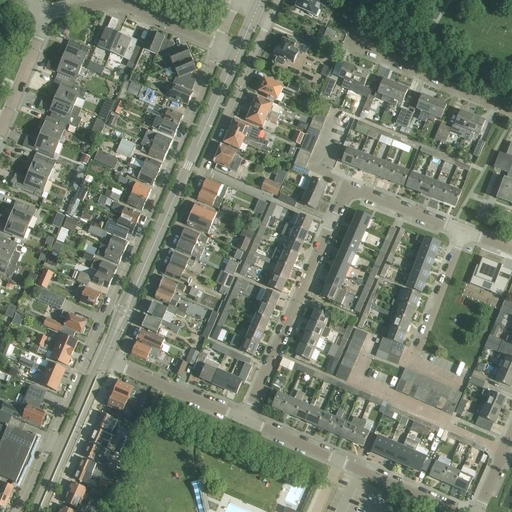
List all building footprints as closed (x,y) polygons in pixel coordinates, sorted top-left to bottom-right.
[(315,18),(319,8),(320,6),(322,7),(324,1),(321,0),(299,0),(299,1),(295,3),(296,8),(307,13),(307,14),(315,18)] [(333,12),(335,6),(328,3),(326,8),(333,12)] [(99,48),(111,53),(118,38),(112,36),(118,21),(112,18),(99,48)] [(61,25),(58,33),(64,35),(67,27),(61,25)] [(333,32),(321,28),(317,39),(328,44),(333,32)] [(146,45),(143,50),(156,56),(155,58),(159,59),(169,55),(175,52),(173,48),(175,44),(163,39),(164,38),(151,32),(146,45)] [(134,70),(143,50),(146,45),(127,36),(125,41),(118,38),(111,53),(123,58),(120,64),(134,70)] [(275,50),(274,52),(276,54),(275,56),(277,57),(275,62),(276,63),(283,66),(284,66),(287,61),(293,64),(299,51),(305,54),(308,49),(309,50),(311,46),(313,47),(316,41),(307,37),(304,43),(306,44),(305,47),(298,44),(299,42),(291,39),(290,43),(284,40),(280,47),(279,47),(279,48),(276,48),(275,50)] [(82,68),(89,50),(69,42),(64,53),(69,55),(67,62),(82,68)] [(187,47),(175,52),(169,55),(174,67),(170,68),(173,75),(176,74),(178,79),(190,74),(197,71),(187,47)] [(63,81),(82,89),(85,90),(86,86),(76,82),(78,76),(84,78),(87,77),(89,72),(82,69),(82,68),(67,62),(64,68),(49,62),(47,68),(65,76),(63,81)] [(341,88),(348,91),(349,91),(350,88),(357,69),(345,64),(339,79),(344,81),(341,88)] [(357,69),(350,88),(354,90),(360,103),(358,109),(363,111),(369,96),(364,94),(365,91),(363,89),(369,74),(357,69)] [(180,104),(188,107),(193,94),(191,94),(196,82),(192,80),(190,74),(178,79),(175,80),(173,86),(175,87),(169,99),(175,102),(176,101),(181,103),(180,104)] [(63,81),(54,78),(50,89),(62,94),(59,101),(75,107),(82,89),(63,81)] [(328,79),(322,94),(324,95),(330,97),(336,82),(330,80),(328,79)] [(260,92),(269,96),(268,98),(277,102),(281,92),(292,97),(294,92),(297,94),(300,89),(290,84),(287,90),(265,80),(260,92)] [(384,80),(380,89),(378,95),(383,97),(381,101),(388,104),(396,85),(384,80)] [(125,82),(122,90),(128,92),(131,85),(125,82)] [(155,94),(132,83),(131,85),(128,92),(127,94),(139,99),(139,101),(150,106),(155,94)] [(408,90),(396,85),(388,104),(395,107),(397,102),(402,105),(408,90)] [(363,111),(360,118),(367,121),(371,114),(368,113),(374,98),(369,96),(363,111)] [(418,120),(426,123),(427,120),(435,101),(423,96),(416,111),(421,113),(418,120)] [(280,116),(279,115),(282,109),(257,98),(252,110),(278,121),(280,116)] [(75,107),(59,101),(57,107),(42,101),(39,107),(53,113),(50,118),(47,117),(42,128),(47,130),(44,137),(60,143),(64,144),(65,144),(67,139),(66,137),(63,136),(67,125),(78,130),(82,119),(79,118),(82,110),(75,107)] [(125,104),(117,101),(116,104),(115,103),(112,112),(119,116),(125,104)] [(435,101),(427,120),(434,123),(436,119),(441,121),(447,106),(435,101)] [(328,113),(331,106),(320,102),(317,109),(328,113)] [(184,117),(160,107),(157,105),(152,116),(154,116),(179,127),(184,117)] [(325,120),(328,113),(317,109),(314,116),(325,120)] [(276,125),(278,121),(252,110),(247,121),(263,128),(266,121),(276,125)] [(396,124),(401,127),(407,112),(402,110),(396,124)] [(407,129),(413,114),(407,112),(401,127),(407,129)] [(446,145),(450,134),(464,140),(464,139),(473,117),(461,112),(455,126),(454,125),(451,131),(446,129),(440,143),(446,145)] [(114,128),(118,119),(112,116),(108,126),(114,128)] [(145,125),(174,138),(179,127),(154,116),(152,122),(147,120),(145,125)] [(322,127),(325,120),(314,116),(312,123),(322,127)] [(479,137),(482,131),(485,122),(473,117),(464,139),(471,142),(474,134),(479,137)] [(98,119),(96,125),(98,125),(103,128),(104,128),(106,123),(98,119)] [(234,120),(229,132),(261,146),(263,141),(258,139),(261,132),(250,127),(244,124),(234,120)] [(299,121),(296,127),(306,131),(309,125),(299,121)] [(369,131),(371,127),(359,122),(357,126),(369,131)] [(319,134),(322,127),(312,123),(309,130),(319,134)] [(371,127),(369,131),(367,136),(375,140),(378,135),(381,136),(382,132),(371,127)] [(435,141),(440,143),(446,129),(441,127),(435,141)] [(316,141),(319,134),(309,130),(306,137),(316,141)] [(173,142),(164,138),(148,131),(143,141),(168,152),(173,142)] [(229,132),(224,144),(240,151),(243,143),(260,151),(260,150),(267,153),(269,149),(261,146),(229,132)] [(385,145),(387,139),(392,141),(394,137),(382,132),(381,136),(382,137),(379,143),(385,145)] [(23,147),(53,159),(60,143),(44,137),(42,144),(27,137),(23,147)] [(294,137),(292,142),(300,146),(302,141),(294,137)] [(313,149),(316,141),(306,137),(303,144),(313,149)] [(397,149),(399,144),(404,146),(406,141),(394,137),(392,141),(394,142),(391,147),(397,149)] [(123,140),(120,145),(133,151),(136,146),(123,140)] [(141,153),(164,163),(168,152),(143,141),(141,146),(143,147),(141,153)] [(406,141),(404,146),(416,151),(418,146),(406,141)] [(479,159),(485,144),(480,142),(474,156),(479,159)] [(311,155),(313,149),(303,144),(300,151),(311,155)] [(496,163),(494,169),(509,174),(507,179),(504,179),(500,190),(497,199),(511,205),(511,144),(506,156),(501,154),(500,153),(496,163)] [(130,159),(133,151),(120,145),(117,153),(130,159)] [(222,145),(214,163),(216,164),(223,167),(229,170),(234,172),(237,173),(242,161),(240,159),(234,157),(236,152),(231,149),(222,145)] [(292,147),(288,155),(294,158),(297,149),(292,147)] [(433,157),(435,153),(422,148),(421,152),(433,157)] [(342,164),(355,169),(361,154),(348,149),(342,164)] [(308,163),(311,155),(300,151),(297,158),(308,163)] [(118,162),(97,153),(94,161),(115,170),(118,162)] [(435,153),(433,157),(425,176),(429,178),(437,159),(445,162),(446,158),(435,153)] [(36,168),(33,174),(48,180),(56,162),(36,154),(31,166),(36,168)] [(355,169),(367,173),(373,158),(361,154),(355,169)] [(87,166),(90,158),(84,155),(80,163),(87,166)] [(162,166),(153,162),(141,157),(140,161),(145,164),(143,170),(158,176),(162,166)] [(305,170),(308,163),(297,158),(294,165),(305,170)] [(373,158),(367,173),(379,178),(385,163),(373,158)] [(446,158),(445,162),(457,167),(459,163),(446,158)] [(385,163),(379,178),(391,183),(397,168),(385,163)] [(459,163),(457,167),(469,172),(471,168),(459,163)] [(132,178),(153,187),(158,176),(143,170),(130,164),(129,167),(136,170),(132,178)] [(305,170),(294,165),(291,171),(307,178),(310,172),(305,170)] [(409,172),(397,168),(391,183),(404,187),(409,172)] [(412,173),(406,188),(419,193),(425,178),(412,173)] [(13,187),(32,195),(41,198),(48,180),(33,174),(31,181),(16,175),(12,183),(14,184),(13,187)] [(126,186),(128,180),(120,177),(118,182),(126,186)] [(419,193),(431,198),(437,183),(425,178),(419,193)] [(282,186),(266,179),(261,190),(277,197),(282,186)] [(313,179),(307,191),(321,198),(327,185),(313,179)] [(217,197),(223,200),(228,189),(207,180),(202,191),(217,197)] [(132,194),(147,201),(151,191),(131,182),(129,185),(134,188),(132,194)] [(72,183),(69,189),(77,192),(80,186),(72,183)] [(431,198),(443,203),(449,187),(437,183),(431,198)] [(88,190),(84,188),(80,186),(75,199),(83,202),(88,190)] [(456,207),(459,198),(461,192),(449,187),(443,203),(456,207)] [(121,196),(112,193),(107,191),(105,196),(118,202),(121,196)] [(218,210),(220,205),(223,200),(217,197),(202,191),(198,201),(218,210)] [(302,204),(307,206),(316,210),(321,198),(307,191),(302,204)] [(121,203),(142,212),(147,201),(132,194),(129,200),(123,198),(121,203)] [(281,195),(279,201),(294,208),(297,202),(281,195)] [(79,203),(74,200),(67,216),(72,218),(79,203)] [(17,215),(14,221),(29,228),(37,210),(16,201),(12,213),(17,215)] [(259,201),(254,212),(262,216),(267,205),(259,201)] [(271,203),(271,204),(266,215),(271,218),(277,205),(271,203)] [(141,215),(132,211),(114,204),(112,210),(122,214),(120,218),(136,225),(141,215)] [(212,224),(215,218),(217,214),(196,205),(191,215),(212,224)] [(358,213),(353,225),(366,231),(371,219),(358,213)] [(74,216),(72,218),(88,225),(91,217),(83,214),(81,219),(74,216)] [(207,235),(212,224),(191,215),(187,226),(207,235)] [(261,227),(266,230),(271,218),(266,215),(261,227)] [(300,216),(295,228),(308,234),(313,222),(300,216)] [(68,218),(63,228),(71,231),(75,221),(68,218)] [(132,237),(136,225),(120,218),(118,224),(106,219),(102,229),(102,230),(107,233),(126,240),(128,235),(132,237)] [(0,230),(24,240),(29,228),(14,221),(11,228),(0,223),(0,230)] [(108,248),(124,254),(128,244),(106,234),(107,233),(102,230),(102,229),(91,225),(88,232),(111,242),(108,248)] [(360,243),(366,231),(353,225),(347,237),(360,243)] [(256,239),(261,242),(266,230),(261,227),(256,239)] [(391,242),(397,230),(391,227),(386,240),(391,242)] [(303,246),(308,234),(295,228),(290,240),(303,246)] [(185,229),(181,240),(196,246),(198,240),(200,241),(199,242),(206,245),(208,239),(185,229)] [(405,231),(401,229),(396,241),(400,243),(405,231)] [(0,257),(17,264),(20,257),(19,254),(15,252),(18,244),(14,243),(0,236),(0,257)] [(418,236),(416,242),(423,245),(421,251),(436,257),(441,244),(418,236)] [(49,237),(45,245),(51,247),(55,239),(49,237)] [(251,241),(242,237),(236,249),(246,253),(251,241)] [(355,255),(360,243),(347,237),(342,249),(355,255)] [(250,251),(256,253),(261,242),(256,239),(250,251)] [(181,240),(176,250),(199,260),(204,250),(205,250),(206,248),(201,246),(200,248),(195,246),(196,246),(181,240)] [(290,240),(285,252),(298,258),(303,246),(290,240)] [(380,252),(386,254),(391,242),(386,240),(380,252)] [(390,253),(395,255),(400,243),(396,241),(390,253)] [(95,255),(97,250),(88,246),(86,252),(95,255)] [(98,256),(119,265),(124,254),(108,248),(106,254),(100,252),(98,256)] [(279,264),(292,269),(298,258),(285,252),(284,252),(276,248),(271,260),(279,264)] [(337,261),(350,267),(355,255),(342,249),(337,261)] [(239,261),(243,253),(238,250),(234,258),(237,260),(236,263),(240,265),(242,262),(239,261)] [(271,261),(256,254),(256,253),(250,251),(245,263),(251,265),(254,267),(255,263),(258,264),(260,260),(270,265),(271,261)] [(416,263),(431,269),(436,257),(421,251),(416,263)] [(375,263),(380,266),(386,254),(380,252),(375,263)] [(92,262),(94,257),(85,253),(83,258),(92,262)] [(385,265),(390,267),(395,255),(390,253),(385,265)] [(170,264),(185,271),(187,265),(193,267),(195,263),(175,254),(170,264)] [(0,274),(1,273),(12,277),(17,264),(0,257),(0,274)] [(477,266),(471,283),(480,286),(482,281),(494,286),(491,294),(503,298),(510,281),(499,277),(503,266),(483,258),(479,267),(477,266)] [(113,279),(118,269),(96,260),(92,270),(97,272),(113,279)] [(230,261),(224,273),(233,277),(239,265),(230,261)] [(345,278),(350,267),(337,261),(332,273),(345,278)] [(251,265),(245,263),(240,275),(245,277),(251,265)] [(370,275),(375,278),(380,266),(375,263),(370,275)] [(416,263),(412,275),(427,281),(431,269),(416,263)] [(165,275),(175,279),(189,285),(192,279),(183,275),(185,271),(170,264),(165,275)] [(279,264),(274,276),(287,281),(292,269),(279,264)] [(390,267),(385,265),(380,278),(384,279),(390,267)] [(44,270),(37,286),(46,290),(53,274),(44,270)] [(108,290),(113,279),(97,272),(95,279),(80,272),(76,282),(88,287),(90,282),(108,290)] [(340,290),(345,278),(332,273),(327,285),(340,290)] [(223,287),(230,290),(235,278),(233,277),(228,275),(223,287)] [(350,281),(365,287),(364,287),(370,290),(375,278),(370,275),(368,279),(365,277),(363,281),(357,279),(357,280),(351,278),(350,281)] [(407,288),(422,293),(427,281),(412,275),(407,288)] [(282,293),(287,281),(274,276),(269,288),(282,293)] [(159,289),(174,295),(176,290),(183,293),(186,288),(178,284),(178,285),(164,278),(159,289)] [(233,291),(238,293),(240,290),(245,292),(249,283),(238,279),(233,291)] [(379,281),(374,292),(378,294),(383,282),(379,281)] [(321,297),(334,303),(341,306),(346,294),(339,291),(340,290),(327,285),(321,297)] [(80,301),(86,303),(95,307),(96,305),(97,305),(98,302),(98,301),(100,295),(80,287),(78,292),(84,294),(80,301)] [(224,295),(224,294),(227,296),(230,290),(223,287),(222,287),(219,293),(224,295)] [(364,287),(359,299),(365,301),(370,290),(364,287)] [(155,299),(164,303),(169,306),(169,308),(176,311),(178,312),(178,310),(176,308),(180,298),(174,295),(159,289),(155,299)] [(195,296),(202,299),(206,292),(199,289),(195,296)] [(40,296),(63,305),(65,300),(43,290),(40,296)] [(228,303),(233,305),(238,293),(233,291),(228,303)] [(262,304),(275,309),(280,297),(267,291),(262,304)] [(421,296),(411,293),(406,291),(401,303),(416,309),(421,296)] [(373,306),(373,305),(376,298),(378,294),(374,292),(369,304),(373,306)] [(63,305),(40,296),(38,301),(61,311),(63,305)] [(365,301),(359,299),(354,311),(359,313),(365,301)] [(511,302),(505,300),(503,306),(511,309),(511,302)] [(153,303),(148,315),(163,321),(166,313),(183,320),(186,315),(178,312),(176,311),(169,308),(168,309),(153,303)] [(222,315),(228,317),(233,305),(228,303),(222,315)] [(396,315),(411,321),(416,309),(401,303),(396,315)] [(275,309),(262,304),(257,315),(270,321),(275,309)] [(371,310),(376,313),(390,318),(392,314),(378,309),(378,308),(373,305),(373,306),(369,304),(363,316),(368,318),(371,310)] [(511,309),(503,306),(500,312),(511,316),(511,309)] [(350,321),(346,331),(331,324),(328,329),(324,328),(329,316),(316,310),(311,322),(331,331),(344,336),(348,338),(355,323),(350,321)] [(87,322),(78,318),(63,312),(61,317),(68,320),(65,327),(82,334),(87,322)] [(208,324),(214,327),(219,315),(213,312),(208,324)] [(217,327),(223,329),(228,317),(222,315),(217,327)] [(251,327),(264,333),(270,321),(257,315),(251,327)] [(406,333),(411,321),(396,315),(392,328),(406,333)] [(358,329),(362,331),(368,318),(363,316),(358,329)] [(180,328),(163,321),(162,323),(147,317),(142,328),(157,335),(161,325),(171,330),(170,331),(177,334),(180,328)] [(60,332),(63,326),(47,318),(44,325),(60,332)] [(306,333),(319,339),(320,337),(324,339),(326,339),(328,337),(331,331),(311,322),(306,333)] [(214,327),(208,324),(202,337),(208,340),(214,327)] [(500,324),(498,330),(505,333),(507,326),(500,324)] [(227,331),(222,329),(223,329),(217,327),(212,339),(217,341),(219,337),(224,339),(227,331)] [(264,333),(251,327),(246,339),(259,345),(264,333)] [(402,345),(406,333),(392,328),(387,340),(393,342),(402,345)] [(163,348),(162,346),(164,340),(141,330),(137,341),(152,347),(160,351),(162,352),(163,348)] [(357,331),(355,336),(365,341),(368,335),(357,331)] [(301,344),(314,350),(319,339),(306,333),(301,344)] [(47,343),(73,354),(78,343),(62,336),(59,343),(49,339),(47,343)] [(339,348),(343,350),(348,338),(344,336),(339,348)] [(355,336),(352,342),(363,347),(365,341),(355,336)] [(487,341),(500,347),(503,342),(490,336),(487,341)] [(241,351),(254,357),(259,345),(246,339),(241,351)] [(387,340),(383,339),(378,351),(389,355),(391,348),(393,342),(387,340)] [(500,347),(487,341),(485,347),(498,353),(500,347)] [(352,342),(349,348),(360,353),(363,347),(352,342)] [(405,347),(402,345),(393,342),(391,348),(403,353),(405,347)] [(73,354),(47,343),(45,348),(49,350),(46,357),(67,367),(68,365),(69,365),(70,365),(71,364),(72,363),(72,362),(71,361),(71,360),(70,360),(73,354)] [(146,362),(149,356),(157,359),(160,351),(152,347),(151,349),(137,343),(132,355),(146,362)] [(226,355),(228,350),(216,344),(213,350),(226,355)] [(314,350),(301,344),(296,356),(309,362),(314,350)] [(339,348),(334,359),(338,361),(343,350),(339,348)] [(349,348),(347,354),(357,359),(360,353),(349,348)] [(389,355),(400,359),(403,353),(391,348),(389,355)] [(187,363),(193,366),(198,353),(192,350),(187,363)] [(237,360),(240,355),(228,350),(226,355),(237,360)] [(387,361),(389,355),(378,351),(376,357),(387,361)] [(213,384),(218,371),(220,366),(206,360),(207,356),(200,353),(198,359),(205,362),(202,369),(204,370),(200,379),(213,384)] [(347,354),(344,360),(355,365),(357,359),(347,354)] [(511,359),(500,354),(498,359),(504,362),(501,369),(511,373),(511,359)] [(238,380),(233,378),(230,377),(224,390),(237,395),(242,383),(244,385),(252,367),(250,366),(252,360),(240,355),(237,360),(241,362),(240,365),(244,367),(238,380)] [(389,355),(387,361),(398,366),(400,359),(389,355)] [(66,370),(57,366),(38,358),(35,364),(22,358),(20,363),(61,381),(66,370)] [(344,360),(342,365),(352,370),(355,365),(344,360)] [(182,377),(186,368),(188,364),(179,361),(174,374),(182,377)] [(289,367),(299,371),(301,372),(303,367),(292,362),(289,367)] [(56,392),(61,381),(20,363),(19,364),(23,366),(21,370),(42,380),(40,385),(56,392)] [(342,365),(339,371),(349,376),(352,370),(342,365)] [(301,372),(313,377),(315,372),(303,367),(301,372)] [(328,368),(325,373),(332,376),(333,373),(334,370),(328,368)] [(406,383),(411,372),(405,369),(400,380),(406,383)] [(511,388),(511,384),(511,373),(501,369),(496,381),(511,388)] [(213,384),(224,390),(230,377),(218,371),(213,384)] [(339,371),(336,378),(346,383),(349,376),(339,371)] [(313,377),(324,382),(326,377),(315,372),(313,377)] [(412,386),(417,374),(411,372),(406,383),(412,386)] [(471,378),(484,384),(487,378),(474,372),(471,378)] [(418,388),(423,377),(417,374),(412,386),(418,388)] [(324,382),(336,387),(338,382),(326,377),(324,382)] [(424,391),(429,380),(423,377),(418,388),(424,391)] [(484,384),(471,378),(469,383),(482,389),(484,384)] [(277,380),(274,387),(280,389),(282,383),(277,380)] [(396,391),(401,394),(406,383),(400,380),(396,391)] [(429,393),(434,382),(429,380),(424,391),(429,393)] [(140,395),(138,400),(130,396),(134,388),(119,382),(113,395),(142,407),(143,407),(147,398),(140,395)] [(336,387),(347,392),(349,387),(338,382),(336,387)] [(435,395),(439,384),(434,382),(429,393),(435,395)] [(401,394),(407,396),(412,386),(406,383),(401,394)] [(440,398),(445,387),(439,384),(435,395),(440,398)] [(407,396),(413,399),(418,388),(412,386),(407,396)] [(347,392),(358,397),(360,392),(349,387),(347,392)] [(446,400),(451,389),(445,387),(440,398),(446,400)] [(413,399),(419,401),(424,391),(418,388),(413,399)] [(451,402),(456,392),(451,389),(446,400),(451,402)] [(481,397),(488,400),(486,405),(500,412),(505,399),(484,390),(481,397)] [(419,401),(424,404),(429,393),(424,391),(419,401)] [(295,418),(302,402),(305,395),(298,392),(294,400),(290,398),(283,413),(295,418)] [(358,397),(370,402),(372,397),(360,392),(358,397)] [(462,394),(456,392),(451,402),(457,405),(462,394)] [(424,404),(430,406),(435,395),(429,393),(424,404)] [(283,413),(290,398),(278,394),(272,408),(283,413)] [(142,407),(113,395),(108,407),(126,414),(129,407),(134,409),(134,411),(146,416),(149,410),(143,407),(142,407)] [(430,406),(435,409),(440,398),(435,395),(430,406)] [(304,403),(302,402),(295,418),(306,423),(312,409),(315,402),(313,400),(307,397),(304,403)] [(381,407),(384,402),(372,397),(370,402),(381,407)] [(435,409),(441,411),(446,400),(440,398),(435,409)] [(441,411),(446,413),(451,402),(446,400),(441,411)] [(467,403),(461,400),(455,413),(461,416),(467,403)] [(381,407),(379,413),(383,415),(387,405),(388,404),(384,402),(381,407)] [(452,416),(453,414),(457,405),(451,402),(446,413),(452,416)] [(47,414),(37,411),(28,407),(22,405),(19,411),(25,413),(22,422),(40,430),(47,414)] [(495,424),(500,412),(486,405),(484,408),(480,417),(495,424)] [(158,421),(162,412),(150,407),(149,410),(146,416),(158,421)] [(397,419),(398,415),(402,417),(404,413),(392,407),(389,413),(392,414),(390,416),(397,419)] [(306,423),(318,428),(324,414),(312,409),(306,423)] [(335,419),(329,433),(341,438),(347,423),(341,421),(344,412),(339,410),(335,418),(335,419)] [(0,476),(7,480),(17,484),(36,438),(9,426),(13,417),(0,411),(0,476)] [(404,413),(402,417),(414,422),(416,418),(404,413)] [(111,422),(112,418),(103,414),(97,427),(112,434),(116,424),(111,422)] [(318,428),(329,433),(335,419),(335,418),(324,414),(318,428)] [(351,425),(347,423),(341,438),(352,443),(358,428),(361,421),(354,418),(351,425)] [(417,433),(419,428),(420,425),(426,427),(427,423),(416,418),(414,422),(410,430),(417,433)] [(367,424),(361,421),(358,428),(352,443),(364,448),(370,433),(364,430),(367,424)] [(427,423),(426,427),(438,433),(440,429),(427,423)] [(97,429),(91,442),(107,450),(113,436),(97,429)] [(125,431),(122,439),(128,442),(132,434),(125,431)] [(460,442),(462,438),(450,433),(448,437),(460,442)] [(372,452),(384,457),(391,443),(378,437),(372,452)] [(444,451),(445,446),(441,445),(442,438),(432,437),(429,454),(436,455),(437,450),(444,451)] [(472,448),(474,443),(462,438),(460,442),(472,448)] [(408,468),(415,453),(418,444),(406,439),(402,448),(403,448),(396,463),(408,468)] [(396,463),(403,448),(402,448),(391,443),(384,457),(396,463)] [(484,453),(485,452),(486,449),(474,443),(472,448),(484,453)] [(124,468),(117,465),(118,462),(104,456),(106,451),(90,444),(84,458),(102,465),(116,471),(122,473),(124,468)] [(415,453),(408,468),(420,473),(427,459),(415,453)] [(430,477),(442,483),(449,468),(454,457),(448,454),(443,465),(436,463),(430,477)] [(122,455),(120,461),(126,463),(128,458),(122,455)] [(111,481),(116,471),(102,465),(99,471),(94,469),(96,465),(84,459),(79,470),(98,478),(101,479),(115,486),(116,483),(111,481)] [(442,483),(454,488),(461,473),(449,468),(442,483)] [(75,480),(87,485),(88,486),(92,478),(97,480),(98,478),(79,470),(75,480)] [(466,493),(475,473),(470,470),(468,476),(461,473),(454,488),(466,493)] [(115,487),(115,486),(101,479),(98,485),(107,489),(109,485),(115,487)] [(0,493),(10,498),(15,488),(1,482),(0,484),(0,493)] [(88,501),(90,502),(97,505),(99,500),(84,493),(86,489),(73,483),(69,493),(88,501)] [(0,511),(1,511),(3,508),(5,509),(10,498),(0,493),(0,511)] [(90,502),(88,501),(69,493),(65,503),(78,509),(81,502),(86,504),(88,505),(90,502)]
